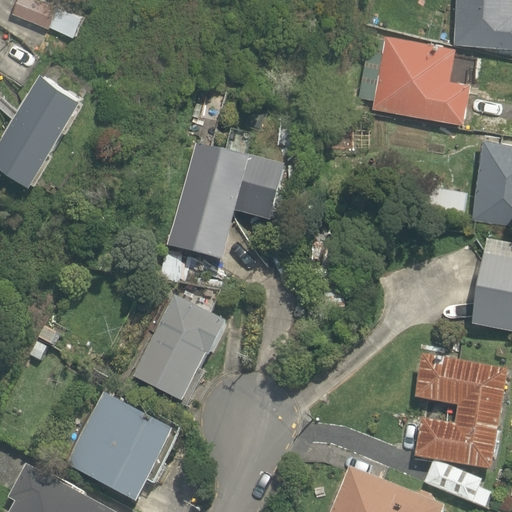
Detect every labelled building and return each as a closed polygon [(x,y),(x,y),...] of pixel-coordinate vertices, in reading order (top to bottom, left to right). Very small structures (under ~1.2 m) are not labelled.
[(42,0),(12,0),(7,12),(45,28),(46,25),(69,35),(77,16),(42,0)] [(511,0),(454,0),(451,40),(511,44),(511,0)] [(447,77),(452,45),(384,34),(374,105),(464,119),(470,81),(463,80),(447,77)] [(34,70),(0,133),(0,160),(34,179),(80,94),(34,70)] [(470,220),(511,226),(511,138),(483,134),(470,220)] [(168,250),(225,266),(239,216),(273,226),(288,173),(196,148),(168,250)] [(511,252),(481,248),(470,327),(511,333),(511,252)] [(174,295),(130,381),(181,408),(225,322),(174,295)] [(432,457),(422,481),(475,503),(485,480),(493,481),(505,371),(418,361),(414,400),(455,404),(454,418),(412,413),(408,455),(432,457)] [(102,388),(61,465),(143,509),(185,432),(102,388)] [(104,511),(28,465),(9,497),(17,502),(11,511),(104,511)] [(330,511),(437,511),(440,507),(348,470),(330,511)]
